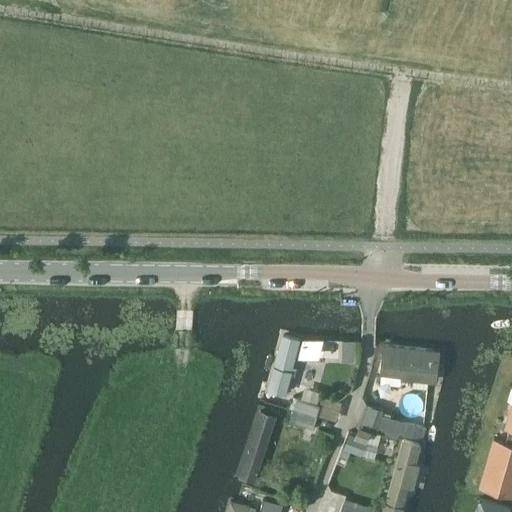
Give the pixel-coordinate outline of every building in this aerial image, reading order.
[(285,336),(271,392),(289,396),(303,340),(285,336)] [(385,383),(433,387),(436,351),(388,347),(385,383)] [(298,396),(294,407),(318,415),(321,404),(298,396)] [(385,409),(365,403),(357,425),(378,433),(385,409)] [(314,427),(318,415),(294,407),(291,419),(314,427)] [(511,408),(507,423),(511,424),(507,440),(496,437),(482,485),(511,493),(511,408)] [(245,476),(262,481),(281,420),(264,414),(245,476)] [(367,438),(369,431),(359,427),(357,435),(367,438)] [(408,511),(427,450),(407,445),(388,511),(408,511)] [(233,497),(229,511),(249,511),(252,502),(233,497)] [(341,511),(374,511),(376,506),(346,497),(341,511)] [(264,498),(260,511),(281,511),(283,503),(264,498)]
